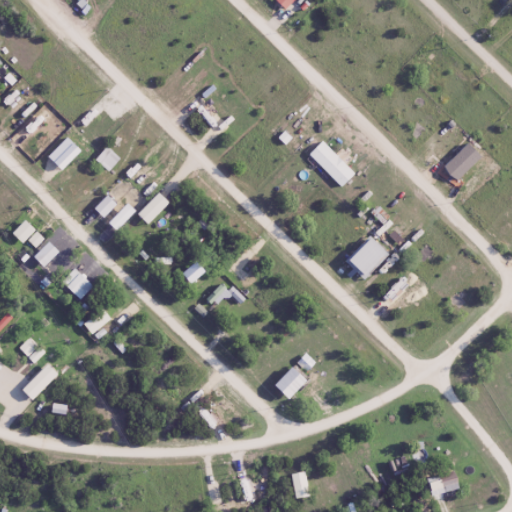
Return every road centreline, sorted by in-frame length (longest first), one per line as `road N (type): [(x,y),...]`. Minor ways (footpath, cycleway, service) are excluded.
road 1 (residential): [(511,502),(491,438),(447,385),(50,0)]
road 2 (residential): [(0,427),(143,448),(227,444),(300,428),(411,382),(511,294)]
road 3 (residential): [(300,428),(0,136)]
road 4 (residential): [(511,263),(245,0)]
